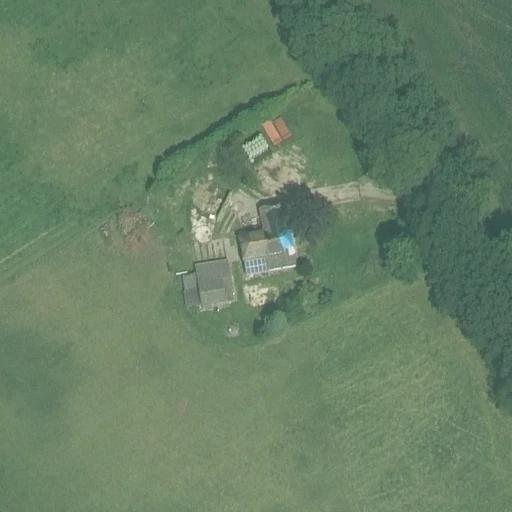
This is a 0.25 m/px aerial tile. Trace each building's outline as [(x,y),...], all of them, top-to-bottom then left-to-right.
[(231,166),(240,190),(270,179),(264,162),(249,167),(247,161),(231,166)] [(282,199),(292,184),(274,173),(264,188),(282,199)] [(238,233),(243,275),(293,268),(285,208),(260,211),(263,230),(238,233)] [(233,304),(227,262),(194,267),(195,278),(184,280),(186,292),(198,291),(201,313),(225,309),(225,305),(233,304)] [(258,314),(285,313),(283,287),(257,288),(258,314)]
